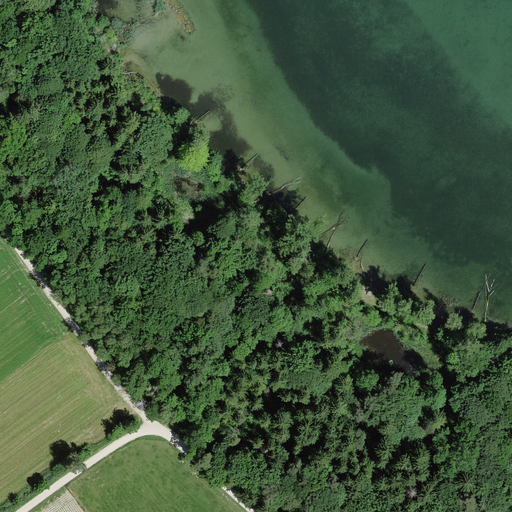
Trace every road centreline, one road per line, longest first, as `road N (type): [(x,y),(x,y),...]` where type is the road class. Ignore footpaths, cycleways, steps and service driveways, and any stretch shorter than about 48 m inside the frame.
road 1 (track): [(148,424),(0,224)]
road 2 (track): [(27,511),(148,424)]
road 3 (track): [(148,424),(246,511)]
